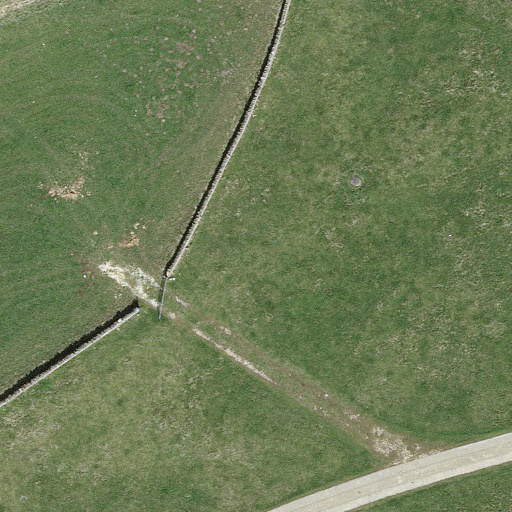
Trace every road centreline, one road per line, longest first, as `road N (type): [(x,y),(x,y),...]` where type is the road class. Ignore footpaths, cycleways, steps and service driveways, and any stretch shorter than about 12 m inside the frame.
road 1 (track): [(77,252),(419,469)]
road 2 (track): [(302,511),(511,444)]
